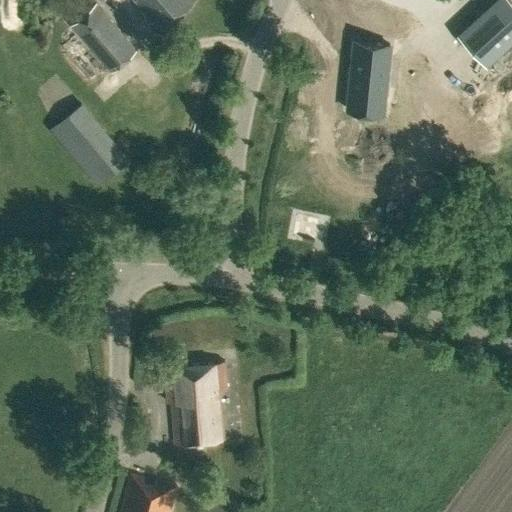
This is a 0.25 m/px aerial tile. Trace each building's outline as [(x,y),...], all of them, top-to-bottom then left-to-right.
[(136,0),(160,27),(191,0),(136,0)] [(379,34),(406,8),(397,0),(367,0),(356,11),(379,34)] [(428,35),(451,24),(439,0),(431,0),(415,8),(428,35)] [(459,30),(473,46),(487,61),(511,37),(511,3),(509,0),(491,0),(461,28),(459,30)] [(112,71),(137,49),(97,2),(72,24),(112,71)] [(83,37),(71,45),(93,79),(105,71),(83,37)] [(390,44),(355,40),(347,109),(382,113),(390,44)] [(107,177),(130,155),(82,104),(58,125),(107,177)] [(220,388),(227,388),(225,360),(164,365),(167,401),(171,400),(174,443),(224,439),(220,388)] [(130,472),(118,511),(167,511),(176,485),(155,479),(152,487),(140,484),(143,475),(130,472)]
